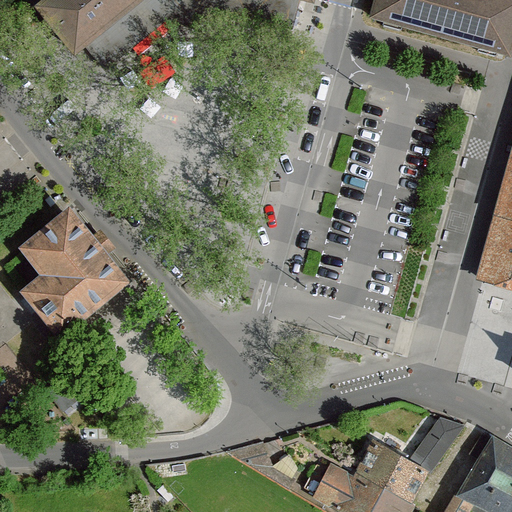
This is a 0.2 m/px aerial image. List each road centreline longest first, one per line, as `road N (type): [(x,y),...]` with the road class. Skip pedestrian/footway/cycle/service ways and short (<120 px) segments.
road 1 (residential): [(429,387),(510,75),(338,29)]
road 2 (residential): [(0,89),(237,371)]
road 3 (residential): [(237,371),(302,174),(322,157),(344,65),(338,29)]
road 4 (residential): [(261,427),(189,449),(0,457)]
road 5 (residential): [(429,387),(261,427)]
